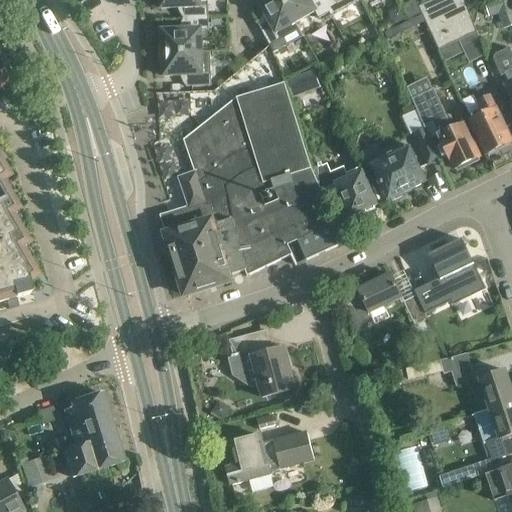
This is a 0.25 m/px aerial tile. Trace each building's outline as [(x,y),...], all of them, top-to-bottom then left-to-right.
[(207,0),(160,0),(161,0),(161,10),(184,9),(185,20),(209,19),(207,0)] [(257,0),(265,16),(268,21),(258,26),(270,47),(270,48),(271,47),(274,55),(304,38),(300,31),(296,23),(282,0),(257,0)] [(329,14),(321,0),(282,0),(296,23),(315,13),(319,20),(329,14)] [(321,0),(329,14),(331,18),(349,8),(361,2),(360,0),(321,0)] [(434,0),(418,8),(438,52),(441,50),(463,41),(477,34),(466,5),(467,5),(465,0),(434,0)] [(511,2),(511,0),(488,0),(483,2),(489,18),(511,10),(511,2)] [(394,26),(408,20),(401,7),(388,14),(394,26)] [(159,55),(202,53),(201,31),(209,31),(209,19),(185,20),(185,31),(162,32),(162,41),(162,43),(160,46),(159,50),(159,53),(159,55)] [(363,45),(362,35),(347,36),(347,46),(363,45)] [(511,55),(509,50),(496,55),(494,61),(501,78),(505,76),(508,83),(503,85),(511,104),(511,55)] [(202,53),(159,55),(159,57),(159,60),(160,62),(161,64),(162,66),(163,68),(164,78),(181,77),(187,77),(188,88),(211,87),(210,53),(202,53)] [(0,88),(13,81),(0,59),(0,88)] [(294,99),(304,95),(298,77),(287,81),(294,99)] [(324,192),(315,170),(286,84),(285,84),(237,100),(235,100),(202,127),(184,141),(195,175),(180,180),(190,208),(189,208),(190,208),(161,217),(166,235),(165,236),(184,296),(232,282),(229,277),(245,272),(248,277),(291,257),(296,266),(298,265),(289,248),(298,244),(307,261),(344,244),(336,226),(334,227),(322,193),(324,192)] [(432,91),(412,101),(425,130),(426,129),(433,126),(438,136),(454,170),(456,170),(467,164),(468,167),(478,162),(477,160),(480,158),(464,125),(452,131),(446,120),(433,91),(432,91)] [(500,149),(511,143),(488,96),(477,102),(484,113),(470,120),(487,155),(489,154),(491,156),(501,151),(500,149)] [(438,136),(433,126),(426,129),(431,140),(438,136)] [(439,161),(431,143),(432,143),(431,140),(426,129),(425,130),(413,135),(419,148),(420,148),(428,166),(439,161)] [(410,151),(373,168),(389,201),(391,200),(393,203),(403,198),(402,195),(426,184),(410,151)] [(39,277),(35,273),(21,251),(29,246),(12,217),(20,212),(2,183),(10,179),(0,161),(0,303),(31,295),(28,284),(39,277)] [(327,165),(315,170),(324,192),(336,187),(350,219),(365,212),(366,215),(375,210),(374,208),(377,207),(362,173),(361,169),(347,175),(344,168),(331,174),(327,165)] [(440,279),(413,292),(416,298),(424,315),(451,302),(453,301),(454,304),(485,289),(474,266),(462,241),(429,257),(440,279)] [(343,306),(357,336),(363,333),(369,314),(376,326),(390,319),(385,308),(402,300),(391,276),(359,291),(362,298),(343,306)] [(415,298),(404,303),(415,327),(415,328),(427,322),(429,321),(426,316),(425,316),(424,315),(416,298),(415,298)] [(415,327),(410,330),(419,349),(436,341),(427,322),(415,328),(415,327)] [(232,359),(228,360),(232,378),(251,389),(259,387),(262,399),(276,395),(296,390),(285,349),(272,353),(271,349),(263,351),(259,335),(266,333),(266,332),(229,342),(233,356),(231,357),(232,359)] [(191,347),(194,356),(204,352),(201,344),(198,345),(191,347)] [(439,362),(441,362),(437,346),(426,349),(430,364),(439,362)] [(441,362),(439,362),(443,373),(444,373),(444,376),(452,373),(457,389),(476,382),(467,355),(441,362)] [(392,362),(395,373),(406,371),(402,359),(392,362)] [(408,382),(406,371),(395,373),(397,385),(408,382)] [(490,410),(511,402),(511,391),(506,372),(479,380),(490,410)] [(101,396),(70,407),(72,411),(63,414),(71,438),(76,436),(77,441),(90,437),(90,439),(113,431),(101,396)] [(443,490),(479,478),(511,467),(511,402),(490,410),(473,416),(483,446),(486,445),(492,460),(475,466),(439,478),(443,490)] [(42,426),(57,420),(53,408),(37,414),(42,426)] [(273,417),(257,420),(260,431),(276,427),(273,417)] [(445,428),(427,433),(431,447),(449,443),(445,428)] [(64,452),(73,479),(123,463),(113,431),(90,439),(90,437),(77,441),(76,436),(71,438),(75,448),(64,452)] [(270,473),(314,462),(307,434),(264,446),(262,437),(231,445),(237,467),(227,469),(232,487),(250,482),(253,494),(274,489),(271,477),(270,473)] [(17,456),(20,463),(28,460),(25,453),(17,456)] [(28,489),(54,481),(46,458),(21,466),(28,489)] [(402,463),(410,490),(427,485),(420,459),(402,463)] [(511,467),(486,476),(491,491),(495,502),(508,498),(511,509),(511,467)] [(0,511),(21,511),(25,510),(13,489),(0,496),(0,511)] [(441,511),(438,499),(412,505),(414,511),(441,511)]
